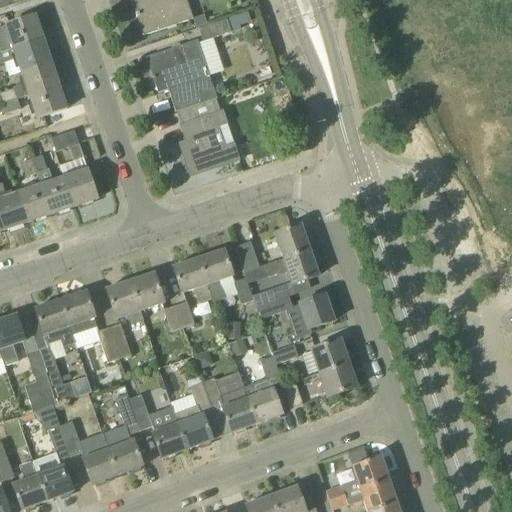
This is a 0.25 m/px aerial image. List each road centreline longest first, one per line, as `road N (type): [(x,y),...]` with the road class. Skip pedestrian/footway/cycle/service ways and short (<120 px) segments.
road 1 (secondary): [(470,511),(356,176)]
road 2 (residential): [(135,511),(397,414)]
road 3 (residential): [(149,234),(69,0)]
road 4 (residential): [(397,414),(321,184)]
road 5 (secondary): [(356,176),(302,0)]
road 6 (residential): [(149,234),(321,184)]
road 7 (residential): [(0,285),(149,234)]
